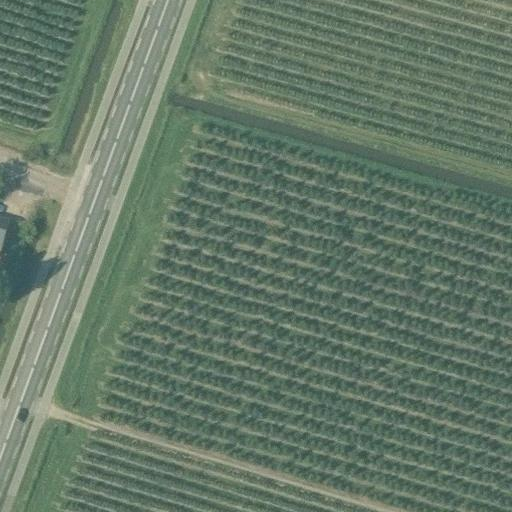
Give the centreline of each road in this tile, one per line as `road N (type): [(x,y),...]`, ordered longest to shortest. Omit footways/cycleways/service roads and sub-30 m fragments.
road 1 (primary): [(0,452),(165,0)]
road 2 (track): [(0,400),(367,511)]
